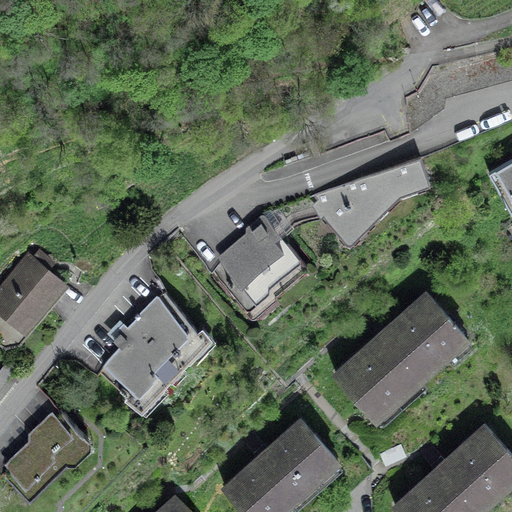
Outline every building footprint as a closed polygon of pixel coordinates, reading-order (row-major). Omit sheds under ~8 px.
[(511,116),(511,52),(431,73),(405,107),(420,152),(511,116)] [(420,156),(278,207),(285,216),(319,202),(350,236),(397,189),(429,179),(420,156)] [(511,158),(489,172),(511,211),(511,158)] [(304,263),(266,218),(213,262),(252,307),(304,263)] [(63,283),(30,255),(0,291),(0,310),(24,331),(63,283)] [(120,346),(100,369),(139,400),(203,334),(164,290),(114,340),(120,346)] [(427,292),(335,373),(373,416),(465,335),(427,292)] [(36,439),(3,471),(30,499),(67,462),(68,448),(84,431),(61,407),(33,435),(36,439)] [(300,419),(225,486),(248,511),(273,511),(335,458),(300,419)] [(511,453),(485,424),(395,504),(402,511),(472,511),(511,476),(511,453)]
